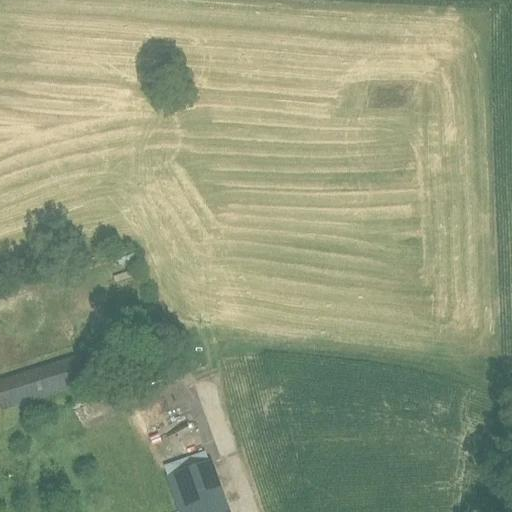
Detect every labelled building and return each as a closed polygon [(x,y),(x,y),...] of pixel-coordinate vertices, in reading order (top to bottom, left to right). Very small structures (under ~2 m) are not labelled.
[(0,382),(0,404),(2,411),(88,383),(80,360),(79,357),(0,382)] [(165,383),(161,374),(139,384),(143,392),(165,383)] [(92,411),(104,410),(102,396),(90,397),(92,411)] [(161,428),(149,431),(153,451),(166,448),(161,428)] [(178,511),(229,511),(211,461),(166,478),(178,511)]
